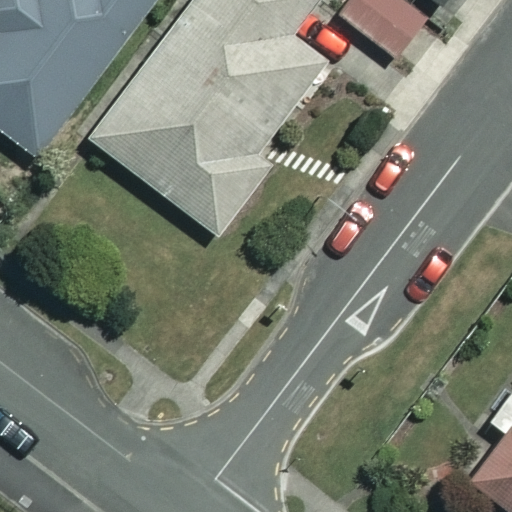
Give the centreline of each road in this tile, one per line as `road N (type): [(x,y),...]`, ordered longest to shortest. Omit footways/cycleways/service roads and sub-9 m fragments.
road 1 (residential): [(511,88),(191,507)]
road 2 (residential): [(191,507),(0,362)]
